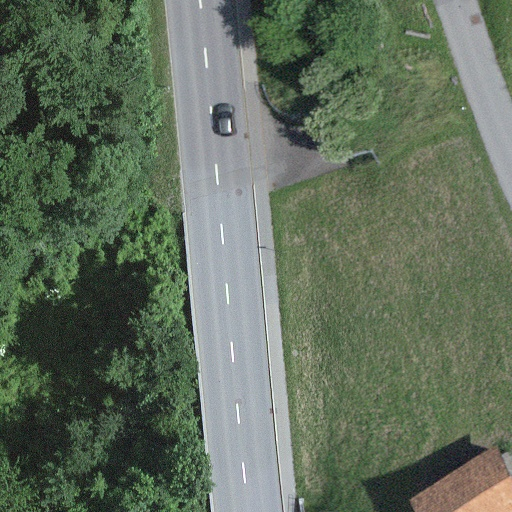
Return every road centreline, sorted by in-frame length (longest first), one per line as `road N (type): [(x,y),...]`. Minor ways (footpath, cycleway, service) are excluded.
road 1 (secondary): [(248,511),(201,0)]
road 2 (residential): [(457,0),(511,153)]
